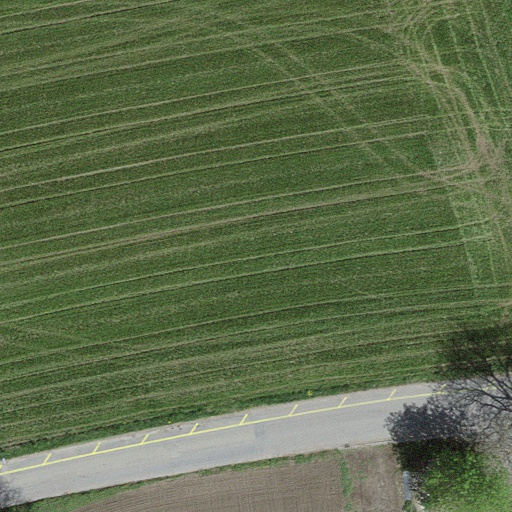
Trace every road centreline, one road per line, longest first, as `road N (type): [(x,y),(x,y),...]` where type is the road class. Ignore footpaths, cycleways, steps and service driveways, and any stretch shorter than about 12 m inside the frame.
road 1 (unclassified): [(0,488),(258,434)]
road 2 (residential): [(258,434),(511,402)]
